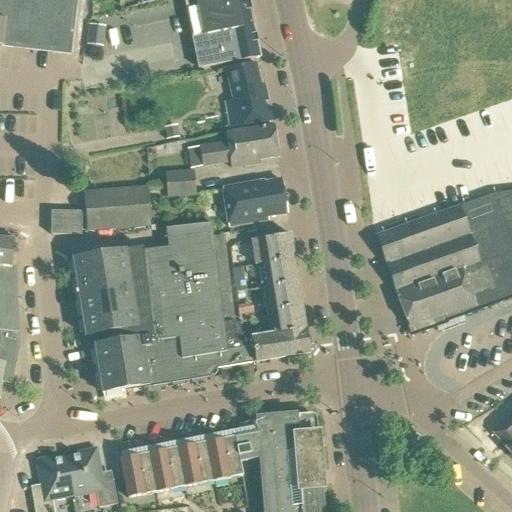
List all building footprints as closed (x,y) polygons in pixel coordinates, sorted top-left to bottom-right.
[(0,0),(0,48),(1,48),(2,46),(17,48),(17,50),(18,51),(19,48),(34,50),(34,53),(35,53),(36,51),(52,53),(51,55),(53,55),(53,53),(69,55),(68,57),(70,57),(76,0),(0,0)] [(252,30),(246,0),(196,0),(194,1),(185,2),(186,12),(187,18),(191,41),(212,37),(212,38),(252,30)] [(88,27),(85,46),(101,49),(104,29),(88,27)] [(259,60),(252,30),(212,38),(212,37),(191,41),(198,71),(259,60)] [(260,88),(255,65),(234,69),(224,71),(231,103),(224,104),(230,132),(272,123),(270,115),(267,115),(264,104),(268,103),(264,87),(260,88)] [(278,159),(273,127),(225,135),(227,145),(187,151),(190,170),(230,164),(231,171),(235,171),(235,170),(259,166),(259,162),(278,159)] [(176,128),(163,130),(165,142),(178,140),(176,128)] [(165,175),(166,187),(194,184),(193,172),(165,175)] [(286,216),(281,183),(264,185),(264,183),(222,189),(228,228),(266,222),(266,219),(286,216)] [(195,197),(194,184),(166,187),(167,199),(195,197)] [(150,228),(148,190),(85,194),(84,194),(87,233),(150,228)] [(459,208),(376,238),(387,266),(385,267),(394,292),(511,255),(511,194),(497,196),(459,209),(459,208)] [(81,214),(51,214),(51,237),(81,237),(81,214)] [(165,231),(167,251),(172,289),(145,292),(152,348),(142,349),(148,389),(209,379),(215,371),(255,364),(255,365),(309,356),(305,331),(274,337),(274,336),(241,341),(239,328),(233,325),(223,238),(212,240),(211,226),(165,231)] [(251,243),(255,267),(293,261),(290,244),(289,238),(290,238),(290,236),(251,243)] [(0,382),(9,384),(16,349),(15,269),(10,268),(13,241),(0,239),(0,382)] [(125,393),(148,389),(142,349),(152,348),(145,292),(172,289),(167,251),(142,253),(142,250),(72,261),(78,299),(75,300),(76,301),(78,300),(84,338),(102,335),(103,346),(93,348),(101,395),(125,391),(125,393)] [(511,255),(394,292),(411,337),(425,332),(511,300),(511,255)] [(262,291),(266,290),(297,284),(293,261),(255,267),(263,266),(266,288),(261,289),(262,291)] [(266,315),(270,313),(301,308),(297,284),(266,290),(270,311),(265,312),(266,315)] [(252,305),(237,308),(238,317),(253,315),(252,305)] [(270,313),(274,336),(274,337),(305,331),(301,308),(270,313)] [(309,416),(256,421),(257,434),(120,463),(129,503),(242,478),(239,464),(260,460),(264,511),(323,511),(317,440),(315,422),(315,420),(314,419),(313,418),(312,417),(311,416),(310,416),(309,416)] [(511,417),(493,435),(503,446),(502,447),(508,453),(508,457),(511,461),(511,417)] [(79,458),(66,460),(73,498),(95,494),(98,510),(117,507),(112,482),(101,484),(95,452),(78,455),(79,458)] [(73,498),(66,460),(54,463),(54,460),(36,463),(42,495),(32,497),(34,511),(53,511),(52,502),(73,498)]
